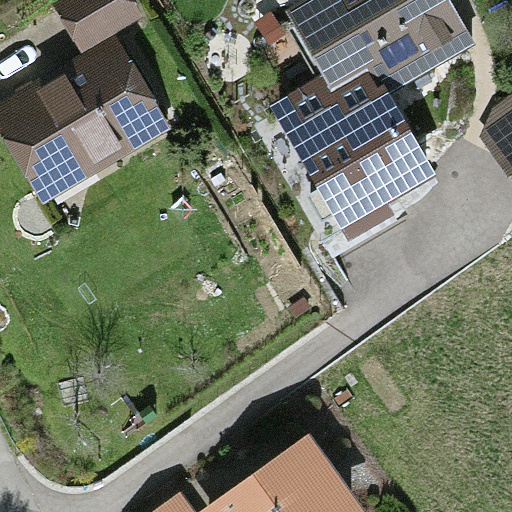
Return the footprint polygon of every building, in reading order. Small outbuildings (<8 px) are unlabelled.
[(135,14),(126,0),(68,0),(59,6),(83,46),(135,14)] [(323,0),(295,16),(333,81),(326,85),(345,118),(380,97),(376,91),(465,39),(442,0),(323,0)] [(125,38),(0,112),(0,119),(38,183),(116,136),(123,147),(160,124),(145,98),(156,91),(125,38)] [(511,137),(493,151),(511,178),(511,137)] [(304,446),(211,511),(349,511),(351,511),(304,446)] [(187,511),(178,499),(160,511),(187,511)]
